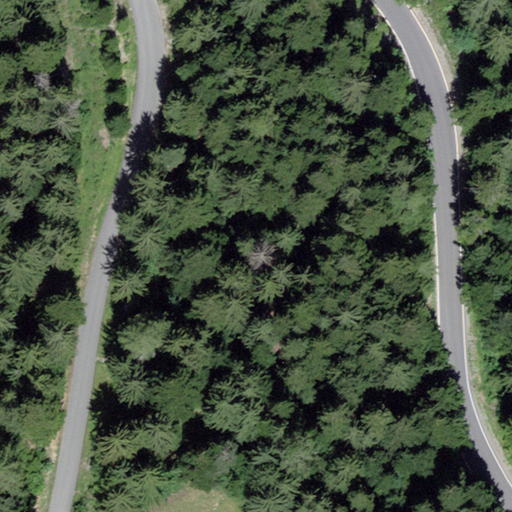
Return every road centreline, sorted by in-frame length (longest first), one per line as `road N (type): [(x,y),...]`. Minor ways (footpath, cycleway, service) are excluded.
road 1 (tertiary): [(511,501),(485,455),(456,370),(438,118),(421,56),(390,0)]
road 2 (unclassified): [(54,511),(93,292),(136,139),(142,77),(133,0)]
